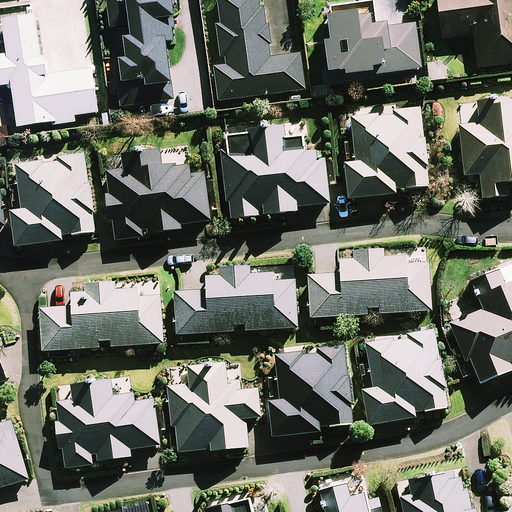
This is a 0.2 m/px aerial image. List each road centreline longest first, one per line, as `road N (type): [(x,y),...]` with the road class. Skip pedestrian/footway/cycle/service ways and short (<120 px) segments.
road 1 (residential): [(511,398),(409,443),(55,496),(43,483),(30,403),(21,271)]
road 2 (residential): [(511,229),(346,232),(21,271)]
